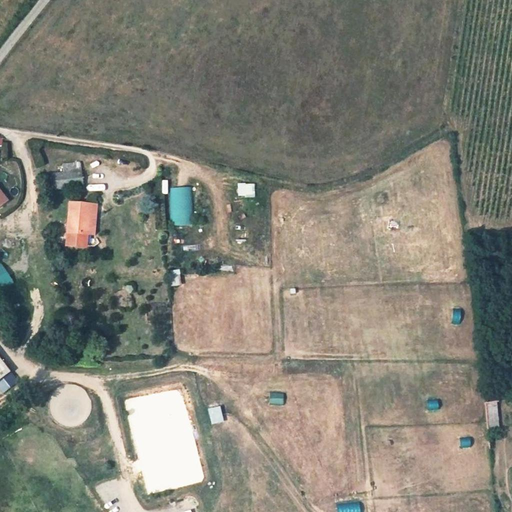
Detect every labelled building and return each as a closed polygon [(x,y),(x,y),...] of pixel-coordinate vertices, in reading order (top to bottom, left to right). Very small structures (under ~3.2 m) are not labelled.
[(50,181),(45,182),(47,197),(79,193),(76,177),(61,180),(60,170),(50,172),(50,181)] [(238,196),(254,196),(254,183),(238,183),(238,196)] [(171,226),(192,225),(191,187),(170,188),(171,226)] [(80,242),(83,211),(63,211),(59,250),(59,257),(78,257),(79,249),(80,242)] [(87,242),(90,212),(83,211),(80,242),(87,242)] [(0,270),(9,263),(0,251),(0,270)] [(0,380),(10,373),(0,360),(0,380)] [(0,391),(2,394),(19,383),(12,373),(0,380),(0,391)] [(479,403),(484,433),(499,432),(496,402),(479,403)]
